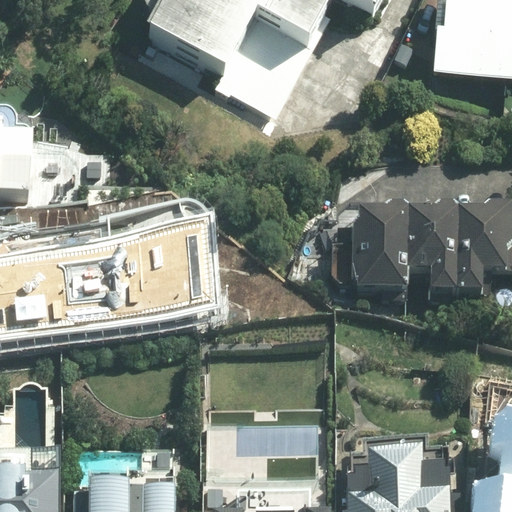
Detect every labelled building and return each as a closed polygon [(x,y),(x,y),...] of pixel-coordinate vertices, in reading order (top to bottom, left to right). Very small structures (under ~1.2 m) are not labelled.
[(176,0),(158,32),(230,72),(218,92),(280,125),(346,0),(361,0),(386,14),(394,0),(176,0)] [(511,0),(447,0),(440,78),(511,84),(511,0)] [(19,112),(9,112),(0,111),(0,196),(38,198),(44,166),(45,139),(38,139),(39,137),(37,135),(39,131),(39,127),(37,122),(35,119),(31,117),(27,115),(22,115),(22,114),(21,113),(19,112)] [(511,210),(364,206),(361,293),(418,295),(419,274),(437,275),(437,295),(492,297),(493,275),(511,275),(511,210)] [(0,327),(212,303),(202,221),(0,262),(0,327)] [(435,440),(368,444),(369,455),(360,455),(361,478),(355,479),(356,511),(462,511),(460,452),(436,453),(435,440)] [(183,511),(185,452),(144,451),(143,473),(137,473),(137,478),(99,477),(98,491),(98,498),(79,498),(78,511),(183,511)] [(70,511),(72,474),(0,472),(0,511),(70,511)]
